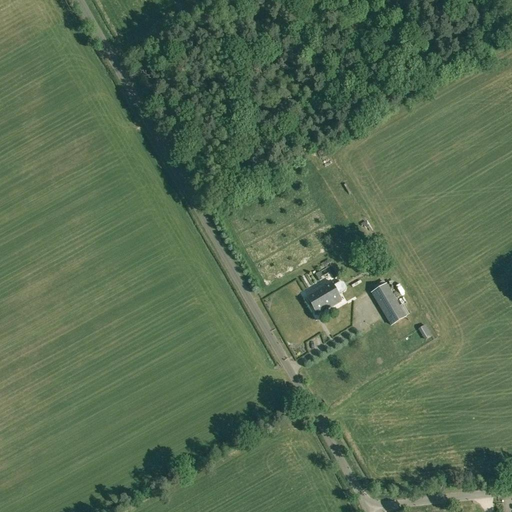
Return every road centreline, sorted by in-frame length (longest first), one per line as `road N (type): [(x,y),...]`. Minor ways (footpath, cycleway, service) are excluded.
road 1 (unclassified): [(369,511),(80,0)]
road 2 (unclassified): [(369,511),(511,493)]
